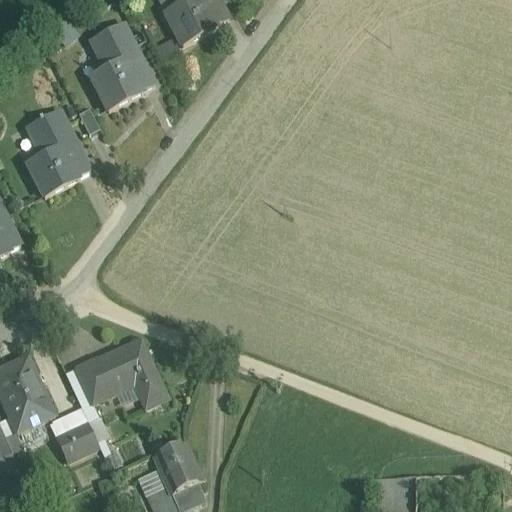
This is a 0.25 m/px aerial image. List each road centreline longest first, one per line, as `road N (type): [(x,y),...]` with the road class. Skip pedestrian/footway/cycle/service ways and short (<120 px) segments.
road 1 (track): [(511,465),(71,294)]
road 2 (track): [(71,294),(288,0)]
